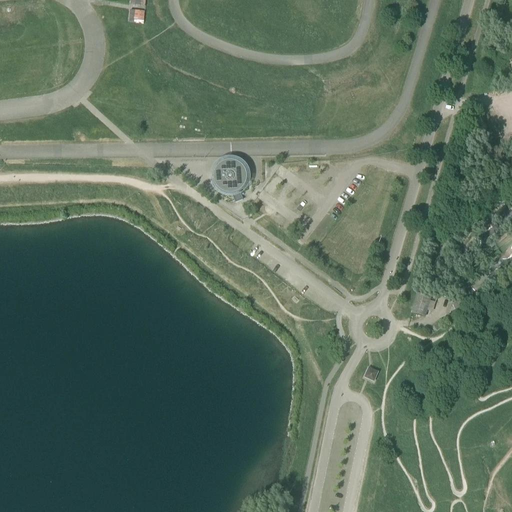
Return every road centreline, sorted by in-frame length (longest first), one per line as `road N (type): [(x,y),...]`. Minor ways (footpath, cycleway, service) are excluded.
road 1 (unclassified): [(378,309),(470,0)]
road 2 (unclassified): [(358,315),(178,183)]
road 3 (track): [(0,179),(178,183)]
